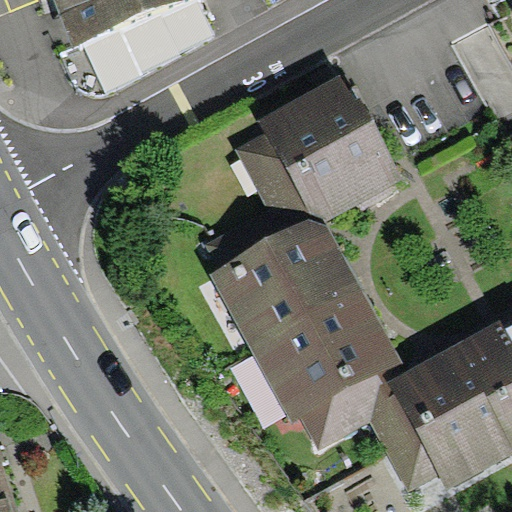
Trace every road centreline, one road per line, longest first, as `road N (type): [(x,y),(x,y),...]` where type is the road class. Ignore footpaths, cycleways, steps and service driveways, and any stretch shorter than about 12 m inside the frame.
road 1 (residential): [(0,218),(377,0)]
road 2 (primary): [(182,511),(62,339)]
road 3 (unknown): [(328,28),(418,194)]
road 4 (primary): [(62,339),(0,233)]
